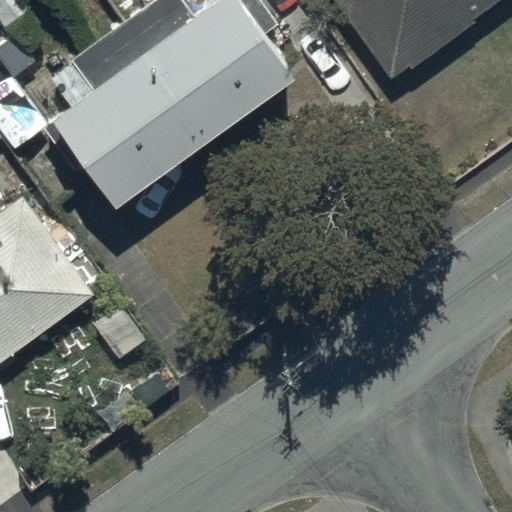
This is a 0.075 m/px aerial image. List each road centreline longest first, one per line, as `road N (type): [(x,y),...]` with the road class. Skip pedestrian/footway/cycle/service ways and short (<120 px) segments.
road 1 (residential): [(189,511),(358,394)]
road 2 (residential): [(358,394),(511,280)]
road 3 (residential): [(358,394),(445,511)]
